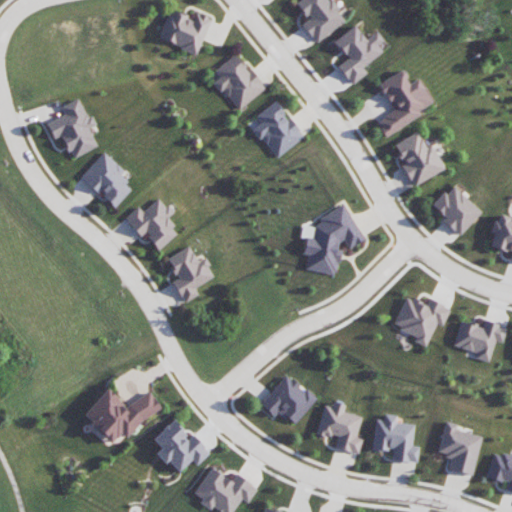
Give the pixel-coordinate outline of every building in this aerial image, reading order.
[(211,18),(195,12),(192,18),(169,9),(158,38),(197,53),(211,18)] [(382,51),(376,44),(382,40),(375,30),(364,38),(354,24),(332,40),(346,58),(336,65),(351,84),(366,73),(362,66),(382,51)] [(264,89),(236,53),(214,70),(219,77),(214,80),(237,110),(264,89)] [(378,83),(393,110),(376,120),(384,135),(433,106),(417,78),(409,83),(401,69),(378,83)] [(97,146),(88,128),(96,124),(92,115),(87,117),(78,97),(60,106),(64,114),(46,123),(53,139),(60,135),(72,158),(97,146)] [(255,115),(261,122),(253,128),(275,158),(303,137),(275,100),(255,115)] [(444,169),(430,143),(425,146),(416,131),(392,144),(403,164),(401,165),(413,186),(444,169)] [(99,194),(100,193),(114,206),(132,187),(119,175),(124,170),(104,151),(80,176),(99,194)] [(432,205),(444,217),(441,219),(459,235),(481,211),(451,184),(432,205)] [(142,211),(138,206),(124,217),(140,236),(144,233),(158,249),(178,232),(167,218),(173,213),(159,197),(142,211)] [(364,238),(343,203),(317,219),(313,239),(305,237),(302,253),(307,254),(304,269),(335,274),(339,252),(335,245),(343,240),(348,248),(364,238)] [(194,287),(215,276),(204,257),(198,261),(189,245),(166,258),(177,278),(172,281),(184,302),(198,294),(194,287)] [(428,298),(425,304),(406,295),(392,324),(415,335),(413,340),(425,346),(436,323),(442,325),(450,308),(428,298)] [(453,345),(476,351),(474,358),(489,362),(494,340),(502,342),(506,326),(483,320),(481,326),(459,320),(453,345)] [(292,424),(316,399),(287,373),(258,403),(272,416),(277,411),(292,424)] [(148,391),(124,405),(105,388),(83,412),(92,426),(108,442),(121,434),(124,437),(142,418),(159,408),(148,391)] [(361,416),(343,410),(345,404),(332,401),(331,406),(323,404),(315,432),(336,438),(334,447),(358,454),(362,438),(356,436),(361,416)] [(414,424),(396,421),(397,415),(384,413),(383,419),(375,418),(371,448),(392,450),(391,459),(417,462),(419,446),(412,445),(414,424)] [(208,453),(191,433),(187,437),(172,419),(151,438),(160,448),(154,452),(164,463),(167,460),(177,471),(191,459),(195,464),(208,453)] [(482,435),(456,429),(457,423),(445,420),(437,453),(450,456),(447,469),(472,475),(482,435)] [(511,456),(493,450),(486,476),(505,482),(503,489),(511,491),(511,456)] [(217,511),(231,511),(239,498),(247,503),(256,487),(234,474),(232,479),(209,466),(193,494),(200,498),(199,501),(217,511)]
